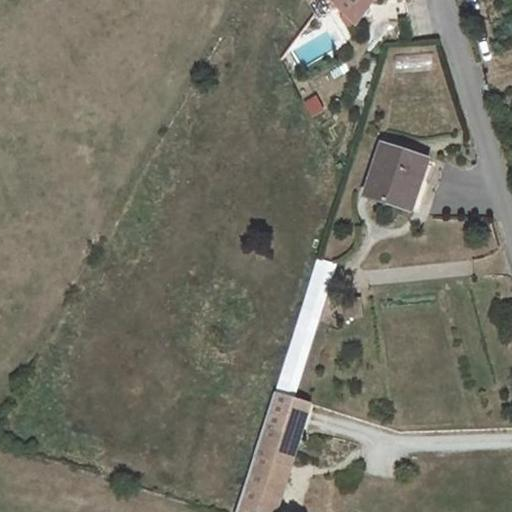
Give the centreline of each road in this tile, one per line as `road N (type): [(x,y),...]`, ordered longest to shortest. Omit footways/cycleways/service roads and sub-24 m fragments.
road 1 (unclassified): [(440,0),(511,212)]
road 2 (unknown): [(511,472),(420,478),(333,444)]
